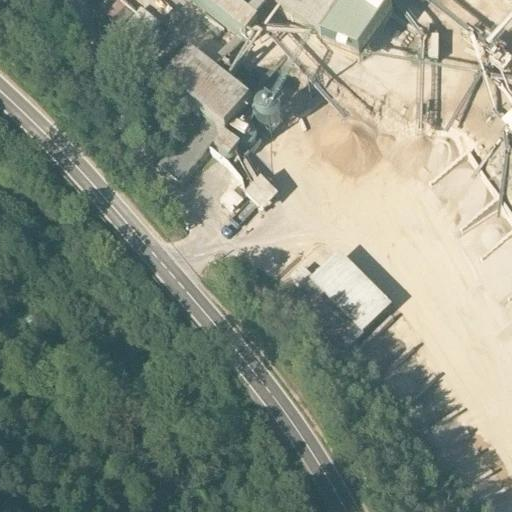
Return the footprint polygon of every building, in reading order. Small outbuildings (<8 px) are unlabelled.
[(241,0),(358,77),(393,24),(360,2),(359,3),(354,0),(241,0)] [(202,3),(190,18),(249,64),(261,48),(202,3)] [(108,42),(123,54),(138,35),(123,23),(108,42)] [(145,32),(125,58),(143,72),(145,68),(156,76),(170,58),(159,50),(163,45),(145,32)] [(155,102),(168,111),(195,77),(182,67),(155,102)] [(195,77),(168,111),(197,134),(220,152),(225,156),(227,157),(254,123),(195,77)] [(508,137),(511,133),(511,123),(506,117),(498,125),(508,137)] [(197,134),(161,181),(184,199),(220,152),(197,134)] [(225,156),(215,170),(229,180),(239,167),(227,157),(225,156)] [(262,193),(247,210),(263,224),(278,207),(262,193)] [(232,199),(221,211),(233,222),(244,209),(232,199)] [(391,318),(340,266),(315,290),(303,278),(291,290),(303,303),(289,316),(340,368),(391,318)] [(473,503),(500,489),(475,442),(469,445),(454,416),(424,432),(428,440),(434,437),(451,468),(454,466),(473,503)]
